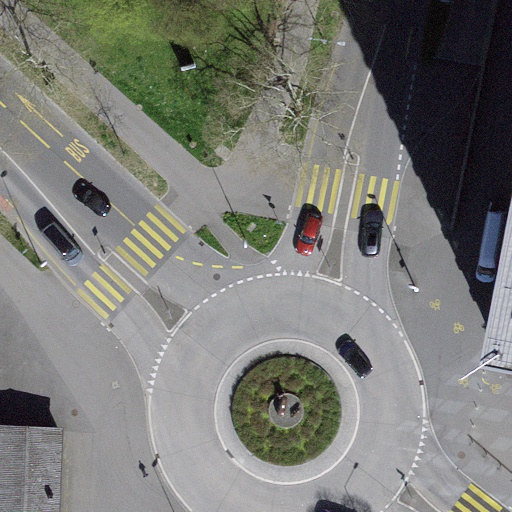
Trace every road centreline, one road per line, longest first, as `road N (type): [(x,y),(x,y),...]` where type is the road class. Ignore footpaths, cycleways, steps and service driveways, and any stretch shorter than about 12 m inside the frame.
road 1 (residential): [(378,0),(316,310)]
road 2 (primary): [(200,352),(0,144)]
road 3 (primary): [(381,468),(396,414),(382,360),(365,338),(316,310)]
road 4 (primary): [(200,352),(186,380),(185,441),(217,493),(247,511)]
road 5 (primary): [(316,310),(251,313),(200,352)]
